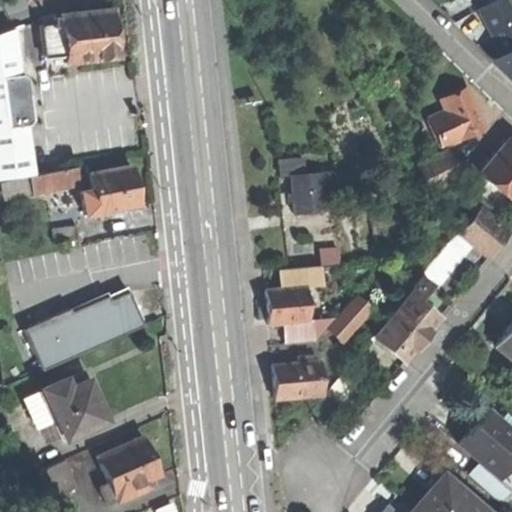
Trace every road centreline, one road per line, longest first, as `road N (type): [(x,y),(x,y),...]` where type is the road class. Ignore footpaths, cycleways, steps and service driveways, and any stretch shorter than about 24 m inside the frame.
road 1 (secondary): [(239,511),(185,0)]
road 2 (residential): [(322,475),(353,451),(511,253)]
road 3 (residential): [(407,0),(511,96)]
